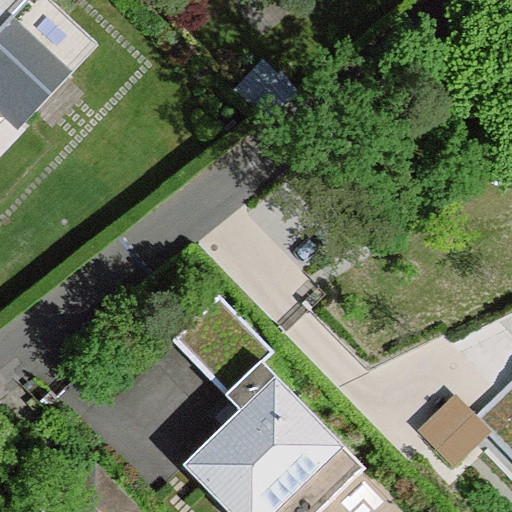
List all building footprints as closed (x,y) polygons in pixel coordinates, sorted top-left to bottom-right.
[(0,0),(0,34),(17,17),(34,0),(0,0)] [(34,0),(17,17),(65,62),(90,36),(49,0),(34,0)] [(65,62),(17,17),(0,34),(0,91),(21,110),(65,62)] [(266,62),(239,92),(254,106),(281,76),(266,62)] [(229,397),(266,364),(276,354),(222,296),(175,341),(229,397)] [(368,470),(266,364),(229,397),(243,412),(187,466),(230,511),(280,511),(311,482),(333,504),(368,470)] [(511,378),(429,415),(452,468),(511,441),(511,378)] [(140,511),(97,466),(53,508),(56,511),(140,511)]
